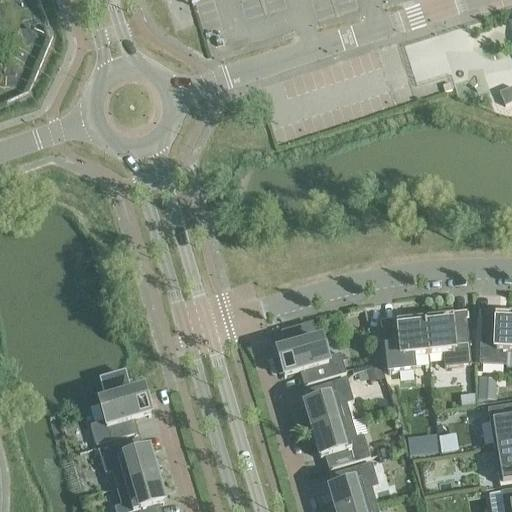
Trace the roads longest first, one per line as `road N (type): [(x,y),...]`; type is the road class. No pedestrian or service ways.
road 1 (residential): [(171,97),(433,13)]
road 2 (residential): [(251,316),(431,270),(511,276)]
road 3 (residential): [(251,316),(305,511)]
road 4 (tertiary): [(131,147),(188,339)]
road 5 (tertiary): [(210,331),(154,140)]
road 6 (tertiary): [(262,511),(210,331)]
road 7 (tertiary): [(188,339),(237,511)]
road 8 (residential): [(192,511),(158,395)]
